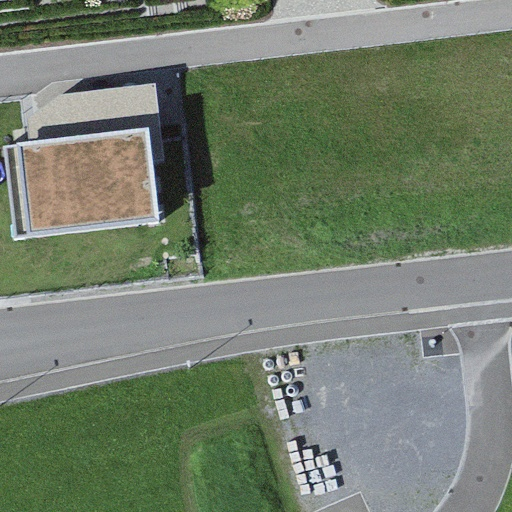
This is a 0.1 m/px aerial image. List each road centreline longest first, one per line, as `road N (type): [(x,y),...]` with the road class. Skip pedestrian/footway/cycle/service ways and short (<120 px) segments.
road 1 (residential): [(0,77),(511,10)]
road 2 (tertiary): [(477,283),(0,337)]
road 3 (residential): [(474,511),(494,424),(477,283)]
